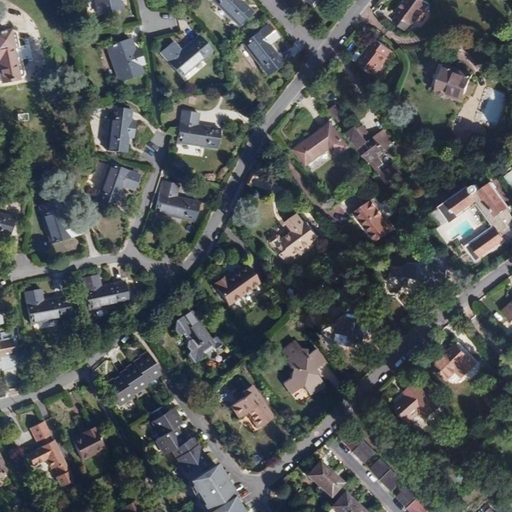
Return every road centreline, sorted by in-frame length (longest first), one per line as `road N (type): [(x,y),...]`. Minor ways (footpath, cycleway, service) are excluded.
road 1 (residential): [(511,265),(443,316),(252,491)]
road 2 (residential): [(321,53),(259,132),(199,255),(172,282)]
road 3 (residential): [(128,255),(165,135),(140,0)]
road 4 (residential): [(172,282),(75,374),(0,403)]
road 5 (residential): [(252,491),(161,365)]
